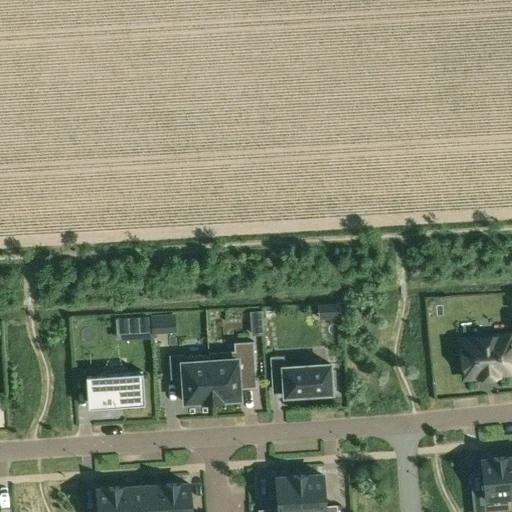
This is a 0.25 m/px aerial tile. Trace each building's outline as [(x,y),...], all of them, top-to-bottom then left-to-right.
[(340,304),(329,305),(330,321),(341,321),(340,304)] [(150,318),(132,318),(133,339),(151,339),(150,318)] [(263,324),(251,325),(251,335),(264,334),(263,324)] [(511,334),(460,340),(464,378),(479,376),(479,379),(498,377),(498,374),(511,372),(511,366),(510,352),(511,351),(511,334)] [(234,351),(209,352),(212,401),(223,401),(223,399),(240,398),(239,382),(256,381),(254,341),(234,343),(234,351)] [(183,354),(169,355),(171,379),(182,378),(184,402),(201,401),(201,402),(212,401),(209,352),(208,352),(208,355),(183,357),(183,354)] [(283,356),(270,356),(271,380),(283,380),(284,394),(284,396),(286,396),(303,395),(313,395),(313,394),(330,393),(332,393),(332,391),(331,386),(335,386),(334,370),(330,370),(330,365),(330,363),(328,363),(328,364),(284,367),(283,356)] [(100,376),(86,376),(86,386),(87,386),(88,401),(101,400),(102,407),(139,404),(144,404),(143,386),(142,371),(99,374),(100,376)] [(490,459),(481,460),(484,488),(486,511),(489,511),(511,510),(505,457),(490,458),(490,459)] [(265,510),(258,510),(258,511),(301,511),(299,475),(291,476),(291,477),(275,478),(277,509),(265,510)] [(307,475),(299,475),(301,511),(337,511),(337,505),(325,506),(323,475),(307,476),(307,475)] [(179,483),(164,484),(165,511),(191,511),(189,483),(180,484),(179,483)] [(163,485),(143,486),(144,511),(165,511),(164,484),(163,484),(163,485)] [(122,487),(121,487),(122,511),(144,511),(143,486),(122,488),(122,487)] [(106,489),(96,489),(97,511),(122,511),(121,487),(106,488),(106,489)] [(486,511),(484,488),(471,490),(473,511),(486,511)]
